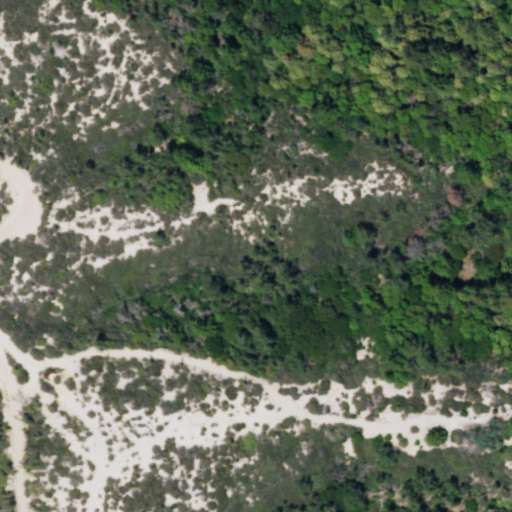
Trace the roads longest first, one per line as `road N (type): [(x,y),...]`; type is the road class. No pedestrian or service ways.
road 1 (track): [(0,343),(30,364),(61,363),(98,346),(172,354),(267,384),(301,415),(505,425)]
road 2 (track): [(85,511),(93,478),(130,449),(201,420),(301,415),(350,389),(511,405)]
road 3 (track): [(0,167),(27,184),(27,213),(0,230),(13,511)]
road 4 (track): [(27,209),(98,237),(153,229),(291,181)]
road 5 (track): [(93,478),(95,451),(83,421),(39,393),(30,364)]
